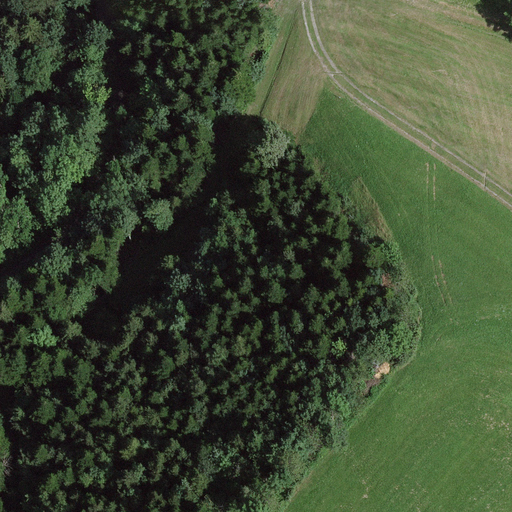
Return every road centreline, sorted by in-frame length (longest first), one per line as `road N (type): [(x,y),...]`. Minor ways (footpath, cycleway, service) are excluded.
road 1 (unclassified): [(105,0),(116,68),(105,154),(70,224),(0,281)]
road 2 (track): [(511,200),(332,72),(306,0)]
road 3 (track): [(0,155),(55,101),(70,48),(69,0)]
